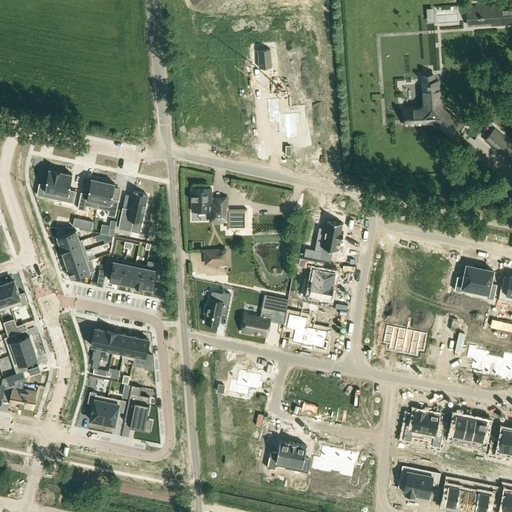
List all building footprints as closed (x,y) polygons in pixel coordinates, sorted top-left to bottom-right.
[(481,21),(493,21),(493,23),(511,21),(511,4),(468,8),(468,13),(480,12),(480,15),(479,15),(479,18),(480,18),(481,21)] [(270,49),(258,50),(259,68),(272,67),(270,49)] [(452,128),(456,132),(462,125),(462,124),(461,125),(458,123),(459,122),(437,103),(439,101),(438,81),(434,81),(427,82),(427,83),(423,83),(425,105),(423,108),(405,109),(405,115),(405,118),(406,118),(406,124),(433,122),(438,124),(448,132),(452,128)] [(279,97),(267,98),(269,122),(278,121),(278,131),(286,131),(287,138),(298,137),(297,123),(300,122),(299,112),(297,112),(287,113),(280,113),(279,97)] [(495,129),(488,137),(494,142),(501,135),(495,129)] [(65,141),(60,152),(82,162),(87,151),(65,141)] [(40,183),(37,195),(55,198),(61,171),(49,169),(46,184),(40,183)] [(61,171),(55,198),(74,202),(76,191),(69,189),(72,174),(61,171)] [(81,192),(78,208),(85,210),(86,205),(97,207),(103,180),(91,178),(88,193),(81,192)] [(103,180),(97,207),(108,210),(107,214),(115,216),(119,200),(112,198),(115,183),(103,180)] [(220,204),(211,204),(211,187),(191,188),(191,211),(211,211),(211,209),(214,209),(214,221),(227,221),(227,200),(220,200),(220,204)] [(144,221),(150,197),(135,193),(131,210),(125,208),(120,227),(133,230),(135,219),(144,221)] [(228,221),(228,228),(246,228),(246,209),(240,209),(240,221),(228,221)] [(75,217),(73,225),(81,227),(83,219),(75,217)] [(320,227),(318,236),(323,237),(321,245),(320,245),(320,246),(339,250),(339,249),(338,249),(340,240),(340,239),(341,239),(341,240),(342,240),(343,232),(343,231),(342,232),(339,231),(341,223),(342,222),(341,222),(340,222),(327,219),(326,219),(326,220),(324,228),(320,227)] [(76,229),(57,236),(61,247),(82,239),(80,240),(76,229)] [(82,239),(61,247),(64,257),(86,250),(82,239)] [(322,251),(315,250),(306,248),(305,255),(320,258),(322,251)] [(397,249),(393,270),(408,272),(407,280),(416,282),(420,262),(409,260),(411,252),(397,249)] [(86,250),(64,257),(67,267),(91,259),(89,259),(86,250)] [(217,255),(218,250),(204,250),(204,262),(216,262),(216,265),(224,265),(224,255),(217,255)] [(299,256),(298,265),(314,268),(311,280),(306,279),(333,285),(335,272),(322,269),(324,261),(299,256)] [(431,256),(426,280),(436,282),(434,290),(449,294),(454,269),(444,267),(445,259),(431,256)] [(114,258),(109,280),(120,282),(125,260),(114,258)] [(91,259),(67,267),(71,278),(95,270),(91,259)] [(125,260),(120,282),(131,284),(136,262),(125,260)] [(146,264),(142,287),(153,289),(155,280),(161,281),(159,262),(148,260),(147,265),(146,264)] [(136,262),(131,284),(142,287),(146,264),(136,262)] [(458,275),(455,289),(462,291),(462,289),(474,292),(480,267),(466,264),(464,277),(458,275)] [(480,267),(474,292),(486,295),(486,297),(494,299),(497,283),(490,282),(493,269),(480,267)] [(501,284),(499,297),(511,300),(511,274),(510,274),(507,286),(501,284)] [(306,279),(303,294),(313,296),(313,294),(330,297),(333,285),(306,279)] [(14,280),(3,284),(10,306),(21,303),(22,305),(28,302),(24,291),(18,293),(18,291),(17,287),(16,287),(14,280)] [(3,284),(0,284),(0,309),(10,306),(3,284)] [(218,323),(221,311),(227,313),(231,293),(223,291),(221,301),(209,298),(207,307),(206,307),(204,312),(206,312),(205,320),(218,323)] [(245,314),(242,331),(252,333),(252,331),(267,334),(270,320),(271,313),(273,305),(286,307),(288,298),(274,296),(266,294),(262,311),(261,317),(245,314)] [(391,300),(384,298),(383,305),(390,307),(391,300)] [(286,326),(295,328),(293,338),(292,340),(302,342),(308,344),(308,343),(314,344),(313,347),(325,349),(327,340),(325,339),(327,330),(313,327),(318,305),(310,303),(307,316),(300,315),(289,312),(286,326)] [(14,318),(4,322),(8,335),(16,333),(17,333),(14,326),(17,325),(14,318)] [(426,318),(424,328),(431,329),(433,319),(426,318)] [(492,318),(490,326),(499,328),(501,320),(492,318)] [(387,325),(383,343),(390,344),(388,350),(402,353),(407,329),(393,327),(387,325)] [(95,327),(91,345),(102,347),(103,347),(106,330),(95,327)] [(407,329),(402,353),(416,356),(417,350),(423,351),(427,333),(421,332),(407,329)] [(102,347),(102,350),(113,352),(117,332),(106,330),(103,347),(102,347)] [(117,332),(113,352),(123,354),(127,334),(117,332)] [(8,335),(4,337),(10,354),(33,347),(29,335),(18,339),(16,333),(8,335)] [(123,354),(122,356),(123,357),(133,359),(134,359),(134,357),(138,336),(127,334),(123,354)] [(138,336),(134,357),(145,359),(149,339),(138,336)] [(469,344),(467,357),(473,358),(470,370),(483,373),(487,351),(475,348),(476,346),(469,344)] [(33,347),(10,354),(16,372),(28,369),(26,362),(37,358),(33,347)] [(94,350),(92,358),(94,359),(100,360),(102,352),(96,351),(94,350)] [(487,351),(483,373),(483,372),(491,373),(495,356),(487,354),(488,351),(487,351)] [(495,356),(491,373),(499,375),(499,376),(504,352),(504,351),(503,357),(495,356)] [(511,353),(504,352),(499,376),(501,376),(501,378),(509,380),(510,378),(511,379),(511,377),(511,353)] [(38,365),(28,368),(29,369),(30,374),(30,375),(40,371),(38,365)] [(2,377),(0,386),(0,398),(5,400),(6,400),(6,399),(11,399),(10,403),(18,405),(18,406),(19,407),(19,406),(23,407),(24,408),(24,406),(28,407),(33,408),(34,401),(35,397),(36,397),(40,385),(39,385),(37,392),(23,389),(16,388),(18,378),(22,376),(21,372),(29,369),(28,368),(28,369),(16,372),(2,377)] [(230,378),(228,391),(248,395),(249,387),(259,389),(259,387),(261,387),(263,381),(261,380),(262,374),(247,371),(248,369),(241,368),(240,370),(238,369),(236,379),(230,378)] [(132,384),(124,420),(131,421),(130,426),(130,427),(131,426),(144,429),(147,418),(150,404),(148,404),(150,396),(140,394),(141,386),(132,384)] [(90,390),(88,402),(94,403),(90,419),(103,422),(108,396),(96,394),(97,392),(90,390)] [(108,396),(103,422),(115,424),(118,410),(124,411),(126,400),(108,396)] [(236,413),(233,426),(236,427),(235,430),(247,432),(248,429),(251,430),(253,416),(250,416),(251,411),(240,408),(239,413),(236,413)] [(408,415),(403,438),(411,439),(411,435),(422,437),(427,412),(416,410),(415,410),(414,416),(408,415)] [(427,412),(422,437),(423,437),(423,435),(433,437),(432,444),(439,445),(444,423),(437,422),(439,415),(427,412)] [(456,414),(451,438),(462,441),(467,416),(456,414)] [(467,416),(462,441),(463,441),(463,438),(471,440),(470,442),(471,442),(476,418),(467,416)] [(476,418),(471,442),(482,445),(489,446),(491,433),(485,432),(487,420),(476,418)] [(494,440),(492,452),(511,456),(511,451),(511,427),(506,427),(506,428),(503,428),(501,441),(494,440)] [(270,451),(267,467),(276,469),(276,465),(288,468),(294,441),(289,440),(289,441),(280,440),(278,452),(270,451)] [(294,441),(288,468),(308,472),(310,459),(304,457),(307,445),(298,443),(298,442),(294,441)] [(245,445),(233,442),(234,457),(236,458),(240,459),(241,459),(239,469),(260,473),(264,455),(253,453),(253,450),(245,449),(245,445)] [(314,456),(311,468),(330,472),(335,447),(322,445),(322,448),(320,457),(314,456)] [(335,447),(330,472),(330,470),(339,472),(339,474),(344,449),(335,447)] [(344,449),(339,474),(352,476),(357,452),(355,452),(355,451),(346,449),(346,450),(344,449)] [(402,464),(400,477),(406,478),(404,487),(403,491),(404,491),(404,493),(415,495),(415,494),(416,494),(421,468),(402,464)] [(421,468),(416,494),(429,496),(432,483),(438,484),(440,472),(421,468)] [(449,479),(444,504),(455,506),(460,482),(449,479)] [(460,482),(455,506),(456,506),(456,505),(465,507),(469,490),(459,488),(461,482),(460,482)] [(511,511),(511,486),(501,484),(498,497),(505,498),(502,511),(506,511),(511,511)] [(469,490),(465,507),(474,509),(474,510),(479,486),(479,485),(478,491),(469,490)] [(479,486),(474,510),(483,511),(486,511),(489,501),(495,502),(498,489),(479,486)]
